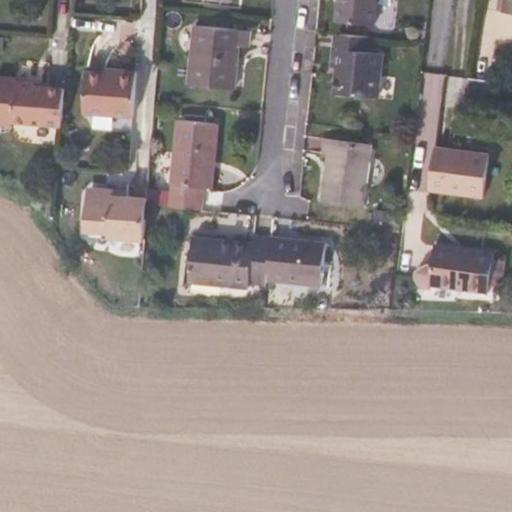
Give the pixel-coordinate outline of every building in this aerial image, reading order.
[(374,25),(377,0),(337,0),(335,21),(374,25)] [(511,0),(498,0),(497,10),(503,10),(503,12),(511,13),(511,0)] [(236,89),(238,72),(234,71),(237,45),(249,46),(251,30),(195,24),(188,84),(236,89)] [(378,97),(382,52),(369,51),(370,36),(334,33),(331,66),(336,67),(334,92),(378,97)] [(134,107),(138,62),(119,61),(119,65),(85,63),(82,103),(134,107)] [(63,120),(66,87),(35,86),(35,75),(16,75),(14,118),(63,120)] [(493,110),(498,79),(468,75),(464,106),(493,110)] [(211,187),(218,124),(179,119),(168,206),(201,210),(204,187),(211,187)] [(364,206),(371,145),(323,138),(321,153),(328,154),(321,200),(364,206)] [(483,192),(489,149),(434,141),(429,185),(483,192)] [(145,238),(147,205),(148,198),(127,197),(114,196),(109,188),(94,187),(88,193),(85,230),(108,231),(108,236),(145,238)] [(127,197),(127,189),(109,188),(114,196),(127,197)] [(267,279),(271,237),(254,235),(253,243),(193,236),(189,281),(248,287),(250,283),(266,285),(267,279)] [(322,284),(326,242),(271,237),(267,279),(322,284)] [(490,290),(495,250),(475,249),(473,252),(468,252),(461,250),(455,246),(436,244),(430,283),(490,290)]
